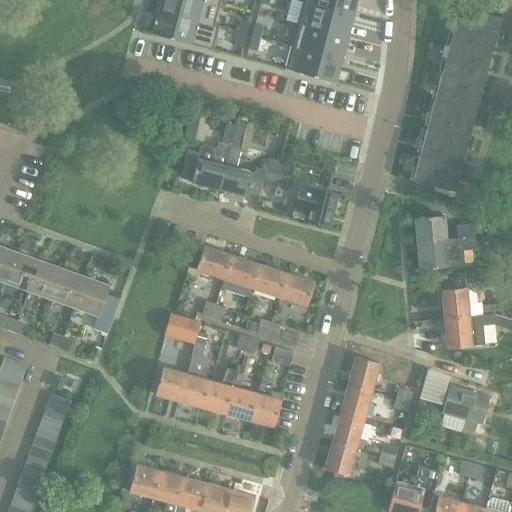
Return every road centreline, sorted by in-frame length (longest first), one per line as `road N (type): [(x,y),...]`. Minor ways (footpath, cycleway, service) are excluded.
road 1 (residential): [(382,133),(136,68)]
road 2 (unclassified): [(284,511),(346,271)]
road 3 (residential): [(346,271),(155,207)]
road 4 (residential): [(0,477),(42,350),(0,335)]
road 5 (unclassified): [(346,271),(382,133)]
road 6 (unclassified): [(382,133),(397,0)]
